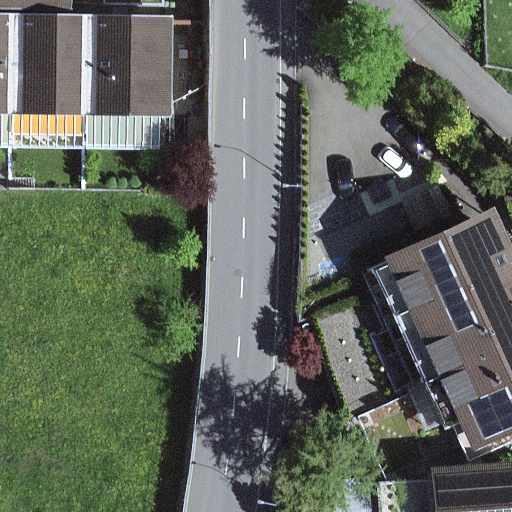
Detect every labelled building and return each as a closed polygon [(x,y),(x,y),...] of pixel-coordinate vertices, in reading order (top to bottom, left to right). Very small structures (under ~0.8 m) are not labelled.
[(17,8),(0,7),(0,113),(17,114),(17,8)] [(178,7),(91,8),(90,113),(178,111),(178,7)] [(67,8),(17,8),(17,114),(90,113),(91,8),(67,8)] [(383,248),(423,337),(511,297),(511,235),(495,198),(383,248)] [(511,297),(423,337),(442,375),(438,377),(470,451),(511,433),(511,297)] [(511,511),(511,455),(434,459),(436,511),(511,511)]
